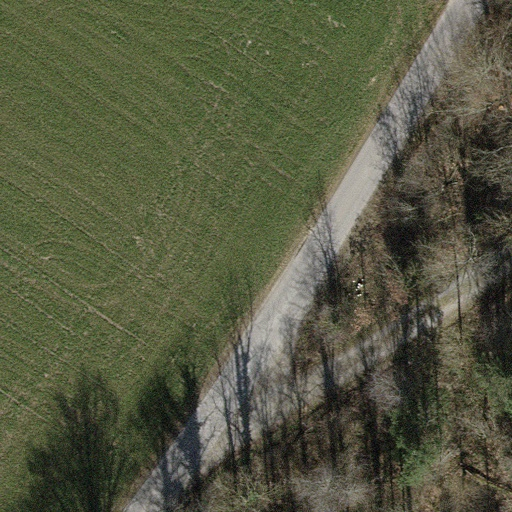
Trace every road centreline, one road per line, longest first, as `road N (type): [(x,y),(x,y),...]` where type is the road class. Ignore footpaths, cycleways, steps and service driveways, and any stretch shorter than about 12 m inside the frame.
road 1 (unclassified): [(474,0),(211,421),(142,511)]
road 2 (track): [(511,256),(337,374),(211,421)]
